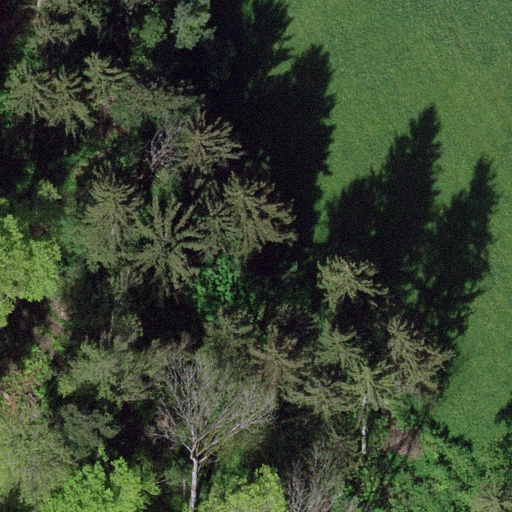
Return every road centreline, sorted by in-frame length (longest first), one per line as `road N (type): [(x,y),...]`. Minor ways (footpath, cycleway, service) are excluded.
road 1 (track): [(0,242),(357,511)]
road 2 (track): [(370,0),(233,98)]
